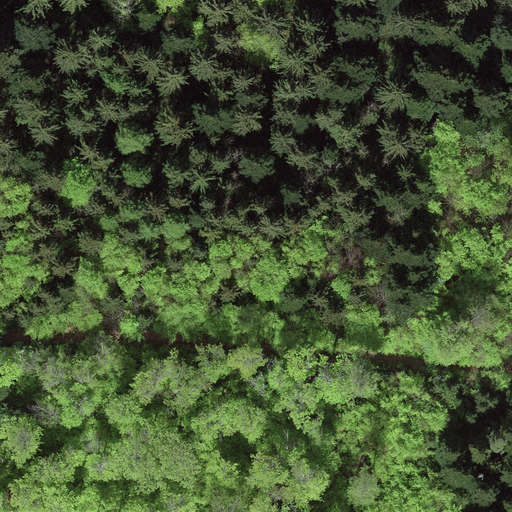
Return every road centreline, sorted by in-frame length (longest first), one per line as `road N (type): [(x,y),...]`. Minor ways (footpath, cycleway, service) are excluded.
road 1 (track): [(0,335),(132,335),(511,366)]
road 2 (track): [(279,0),(0,15)]
